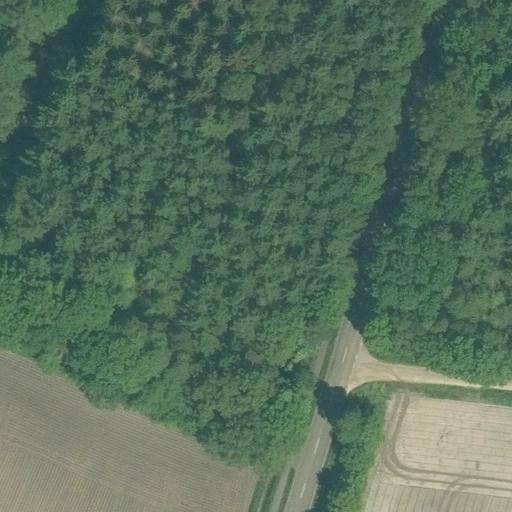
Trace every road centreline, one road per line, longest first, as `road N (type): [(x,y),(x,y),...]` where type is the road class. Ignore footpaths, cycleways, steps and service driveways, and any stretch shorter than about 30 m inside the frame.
road 1 (tertiary): [(344,369),(457,0)]
road 2 (unclassified): [(344,369),(511,386)]
road 3 (tertiary): [(299,511),(344,369)]
